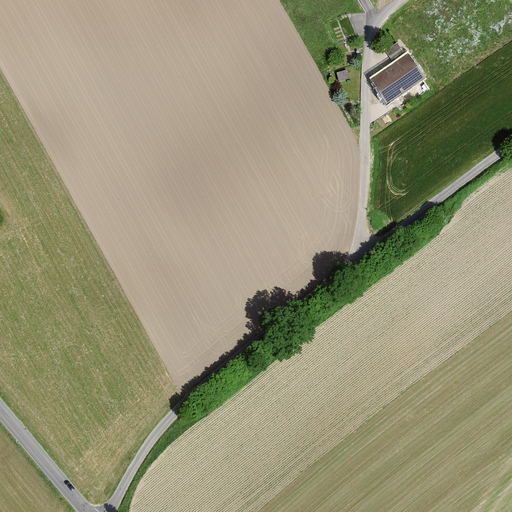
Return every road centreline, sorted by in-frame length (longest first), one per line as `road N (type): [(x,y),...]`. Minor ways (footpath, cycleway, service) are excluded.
road 1 (unclassified): [(356,260),(174,412),(108,511)]
road 2 (unclassified): [(401,0),(368,44),(356,260)]
road 3 (unclassified): [(511,146),(356,260)]
road 4 (tertiary): [(87,511),(0,408)]
